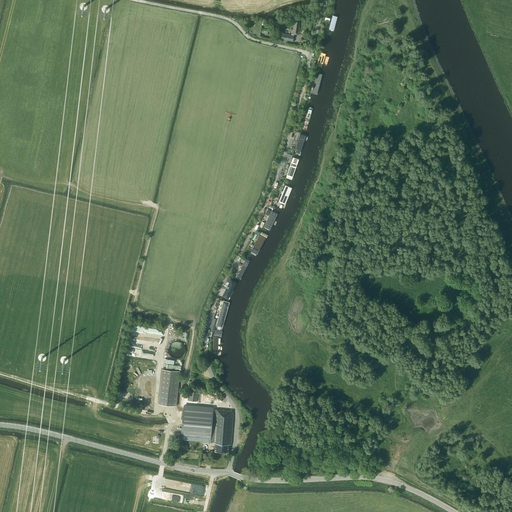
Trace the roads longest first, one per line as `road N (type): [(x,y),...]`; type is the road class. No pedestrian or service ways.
road 1 (unclassified): [(226,472),(236,411),(207,364),(206,326),(280,161),(324,0)]
road 2 (tertiary): [(453,511),(378,477),(226,472)]
road 3 (tertiary): [(226,472),(0,425)]
